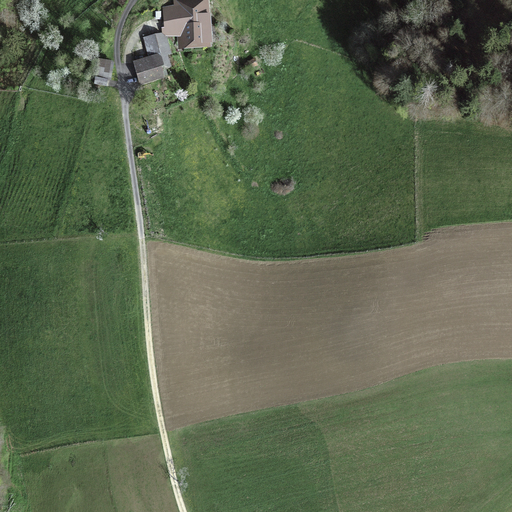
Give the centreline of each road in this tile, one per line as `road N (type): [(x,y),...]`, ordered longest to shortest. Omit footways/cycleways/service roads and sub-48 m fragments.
road 1 (track): [(184,511),(155,388),(117,68),(120,31),(135,0)]
road 2 (track): [(511,21),(497,13),(404,28),(388,21),(385,0)]
